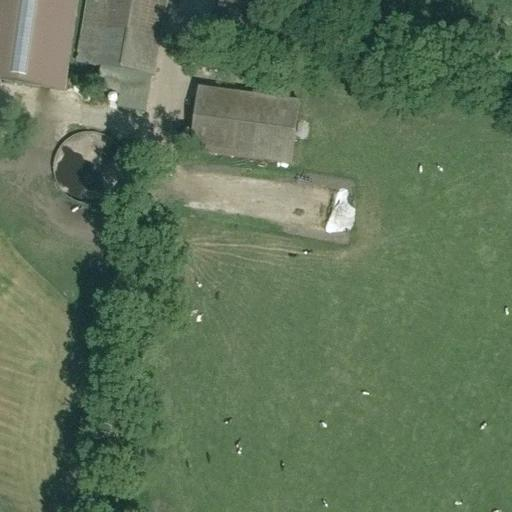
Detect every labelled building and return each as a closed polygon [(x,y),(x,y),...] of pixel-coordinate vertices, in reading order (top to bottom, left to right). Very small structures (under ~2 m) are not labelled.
[(83,0),(72,67),(158,81),(171,0),(83,0)] [(229,0),(224,30),(273,39),(278,11),(308,16),(311,0),(229,0)] [(364,15),(366,0),(331,0),(330,10),(364,15)] [(212,94),(203,148),(295,163),(304,108),(212,94)] [(130,183),(131,174),(130,166),(128,158),(124,150),(119,144),(111,138),(105,135),(94,132),(87,132),(78,133),(69,137),(62,141),(57,146),(53,152),(50,159),(47,167),(47,176),(48,184),(51,192),(56,201),(61,206),(69,212),(77,215),(85,217),(92,217),(101,215),(108,212),(115,208),(120,203),(124,199),(128,191),(130,183)]
